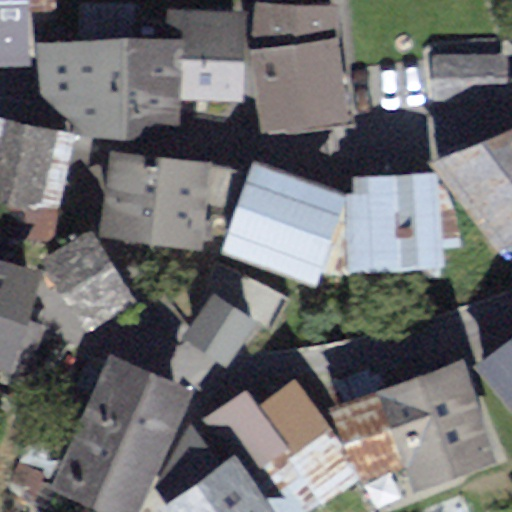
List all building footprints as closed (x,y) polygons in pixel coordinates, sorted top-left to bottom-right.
[(22,0),(0,0),(0,62),(25,62),(22,0)] [(84,1),(83,23),(131,26),(132,4),(84,1)] [(333,6),(253,2),(244,54),(254,110),(259,136),(344,124),(329,38),(333,6)] [(241,93),(247,4),(167,3),(166,30),(38,39),(43,95),(179,119),(178,90),(241,93)] [(79,131),(0,115),(0,200),(62,213),(79,131)] [(511,131),(438,162),(467,231),(488,228),(511,251),(511,131)] [(226,162),(109,149),(100,224),(218,238),(226,162)] [(340,197),(247,166),(219,251),(312,281),(340,197)] [(436,179),(354,180),(354,269),(437,269),(436,179)] [(85,235),(40,263),(85,333),(130,305),(85,235)] [(42,269),(0,255),(0,359),(11,363),(42,269)] [(251,324),(211,298),(189,332),(228,358),(251,324)] [(511,336),(481,363),(511,399),(511,336)] [(466,357),(327,407),(357,488),(396,474),(408,504),(507,468),(466,357)] [(134,511),(187,394),(107,358),(46,494),(85,511),(134,511)] [(239,393),(207,417),(277,511),(308,511),(351,481),(284,390),(253,412),(239,393)] [(266,511),(228,461),(160,511),(266,511)]
